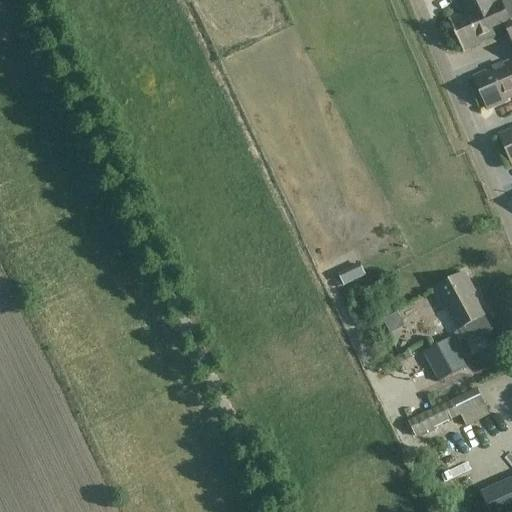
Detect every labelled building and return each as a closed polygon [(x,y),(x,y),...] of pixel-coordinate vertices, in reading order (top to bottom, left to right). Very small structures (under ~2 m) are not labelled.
[(511,0),(505,0),(500,3),(498,0),(460,0),(466,12),(448,20),(463,52),(482,44),(481,42),(492,37),(508,30),(511,39),(511,0)] [(511,63),(492,72),(492,70),(474,78),(488,110),(506,102),(506,100),(511,97),(511,63)] [(511,130),(498,136),(511,166),(511,130)] [(458,332),(454,334),(459,342),(479,331),(482,337),(491,332),(484,318),(472,295),(475,293),(464,274),(432,291),(443,311),(446,309),(458,332)] [(466,368),(452,340),(438,347),(453,375),(466,368)] [(488,416),(476,391),(408,423),(415,437),(461,416),(466,427),(488,416)]
